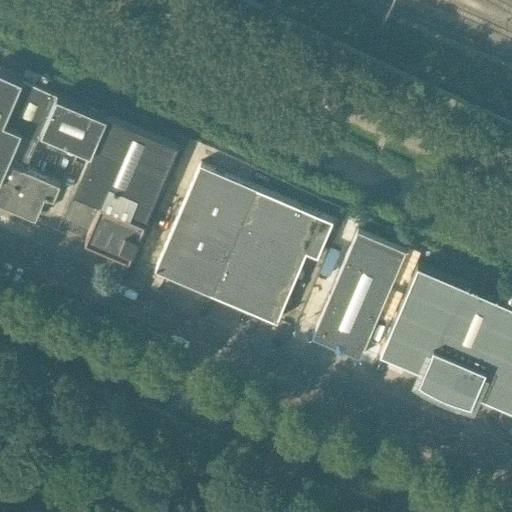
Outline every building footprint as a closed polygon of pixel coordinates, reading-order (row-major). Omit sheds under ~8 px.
[(0,200),(34,215),(44,191),(52,195),(59,180),(26,166),(41,128),(57,91),(22,75),(0,65),(0,200)] [(82,235),(103,244),(128,255),(176,141),(107,112),(57,91),(41,128),(90,149),(73,190),(97,200),(82,235)] [(276,318),(279,310),(306,248),(317,253),(333,217),(201,160),(155,266),(276,318)] [(356,228),(312,332),(311,334),(359,354),(404,248),(356,228)] [(440,385),(452,390),(454,391),(495,293),(418,259),(379,348),(422,366),(418,373),(425,377),(431,381),(440,385)] [(474,389),(511,405),(511,300),(495,293),(454,391),(464,394),(471,396),(474,389)]
